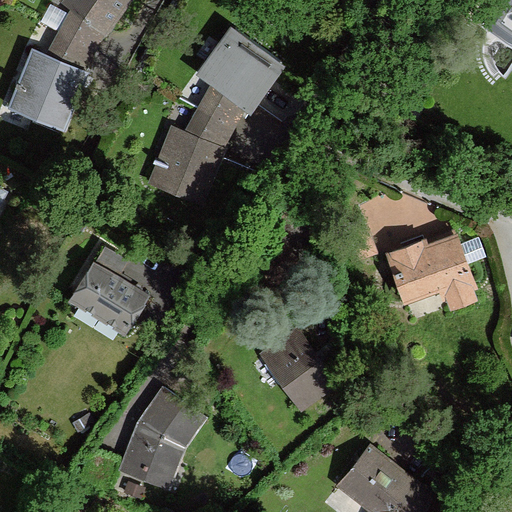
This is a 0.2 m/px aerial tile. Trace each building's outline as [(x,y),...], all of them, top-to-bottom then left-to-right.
[(127,0),(67,0),(77,7),(104,26),(107,28),(127,0)] [(300,0),(285,0),(284,2),(295,9),(300,0)] [(511,0),(493,0),(480,21),(511,42),(511,0)] [(104,26),(77,7),(63,31),(92,47),(104,26)] [(204,75),(215,84),(243,103),(246,105),(253,95),(279,59),(236,29),(204,75)] [(92,47),(63,31),(50,56),(80,69),(92,47)] [(50,56),(37,50),(14,102),(62,123),(85,71),(80,69),(50,56)] [(215,84),(202,108),(231,124),(243,103),(215,84)] [(202,108),(188,132),(219,145),(231,124),(202,108)] [(224,147),(219,145),(188,132),(176,127),(154,179),(201,199),(224,147)] [(377,251),(368,226),(342,234),(351,261),(377,251)] [(446,295),(477,284),(468,262),(461,244),(458,234),(428,245),(427,240),(390,253),(407,297),(441,285),(446,295)] [(480,236),(461,244),(468,262),(487,255),(480,236)] [(100,258),(127,264),(131,248),(104,242),(100,258)] [(301,263),(287,246),(264,266),(279,283),(301,263)] [(88,285),(79,300),(126,329),(148,294),(95,261),(82,282),(88,285)] [(302,335),(269,359),(301,404),(336,380),(302,335)] [(140,424),(124,469),(169,487),(184,449),(206,416),(166,387),(140,424)] [(370,446),(341,484),(374,511),(376,511),(423,511),(434,491),(413,480),(370,446)] [(474,472),(454,448),(427,472),(453,492),(474,472)] [(121,460),(93,450),(83,477),(111,488),(121,460)] [(85,511),(95,492),(68,483),(49,509),(55,511),(85,511)] [(511,511),(511,499),(500,496),(494,511),(511,511)]
